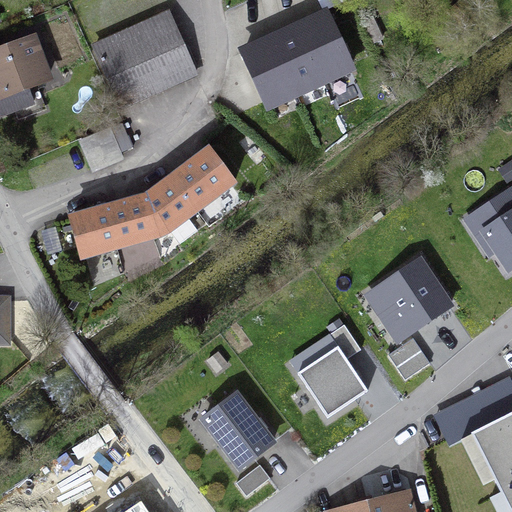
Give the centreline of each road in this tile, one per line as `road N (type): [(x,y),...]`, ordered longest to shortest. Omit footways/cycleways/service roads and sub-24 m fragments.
road 1 (residential): [(215,0),(219,77),(196,125),(118,183),(8,236)]
road 2 (residential): [(8,236),(55,327),(183,511)]
road 3 (residential): [(279,511),(511,327)]
